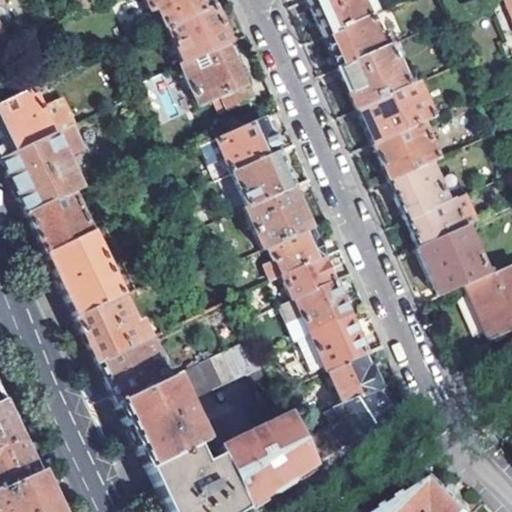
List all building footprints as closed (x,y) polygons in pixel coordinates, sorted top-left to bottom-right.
[(155,13),(163,31),(165,30),(211,9),(206,0),(141,0),(149,16),(155,13)] [(308,0),(306,1),(322,37),(366,18),(358,0),(308,0)] [(511,26),(500,0),(489,5),(511,61),(511,26)] [(511,0),(500,0),(511,26),(511,0)] [(0,50),(2,50),(3,49),(0,41),(0,32),(9,28),(0,9),(0,50)] [(211,9),(165,30),(182,67),(227,46),(211,9)] [(366,18),(322,37),(336,70),(390,47),(384,33),(377,35),(369,17),(366,18)] [(182,67),(180,68),(198,109),(221,100),(226,112),(251,100),(227,46),(182,67)] [(336,70),(355,113),(408,90),(390,47),(336,70)] [(0,50),(0,68),(9,65),(2,50),(0,50)] [(172,75),(152,78),(158,116),(177,113),(172,75)] [(408,90),(355,113),(370,146),(420,124),(432,119),(418,85),(408,90)] [(31,92),(0,105),(0,161),(56,135),(51,121),(46,124),(31,92)] [(260,121),(215,142),(230,176),(276,154),(260,121)] [(370,146),(386,183),(429,164),(435,161),(420,124),(370,146)] [(17,204),(23,217),(70,195),(78,190),(64,159),(84,150),(72,127),(56,135),(0,161),(0,168),(15,199),(17,204)] [(276,154),(230,176),(245,210),(291,189),(276,154)] [(403,222),(446,203),(429,164),(386,183),(403,222)] [(245,210),(230,176),(217,182),(233,216),(242,212),(245,210)] [(245,210),(242,212),(260,253),(265,250),(309,230),(291,189),(245,210)] [(27,224),(42,257),(89,235),(70,195),(23,217),(27,224)] [(446,203),(403,222),(416,249),(463,228),(476,223),(464,195),(446,203)] [(416,249),(437,298),(467,285),(484,277),(463,228),(416,249)] [(284,277),(322,259),(309,230),(265,250),(273,266),(277,264),(284,277)] [(89,235),(42,257),(46,264),(72,321),(119,298),(89,235)] [(284,277),(282,277),(294,302),(332,284),(322,259),(284,277)] [(511,264),(484,277),(467,285),(487,334),(511,322),(511,264)] [(294,302),(279,308),(295,344),(308,338),(348,319),(332,284),(294,302)] [(119,298),(72,321),(76,328),(94,366),(146,341),(136,321),(131,323),(119,298)] [(310,343),(298,349),(311,377),(323,371),(325,374),(361,358),(365,356),(348,319),(308,338),(310,343)] [(146,341),(94,366),(97,374),(112,407),(165,382),(146,341)] [(250,408),(260,430),(214,451),(240,511),(276,489),(307,470),(288,430),(248,343),(220,356),(232,383),(244,377),(256,404),(250,408)] [(165,382),(112,407),(129,441),(144,471),(201,444),(179,398),(184,395),(188,404),(232,383),(220,356),(165,382)] [(325,374),(321,376),(324,383),(328,381),(339,406),(374,390),(381,386),(373,369),(370,370),(368,367),(365,367),(361,358),(325,374)] [(333,428),(330,425),(310,438),(321,461),(391,417),(374,390),(339,406),(331,410),(339,424),(333,428)] [(0,489),(35,473),(17,436),(1,401),(0,401),(0,489)] [(310,438),(303,423),(288,430),(307,470),(321,461),(310,438)] [(201,444),(144,471),(159,504),(164,502),(167,509),(168,511),(238,511),(240,511),(214,451),(201,444)] [(35,473),(0,489),(0,511),(53,511),(48,502),(35,473)] [(462,511),(434,483),(388,511),(462,511)]
